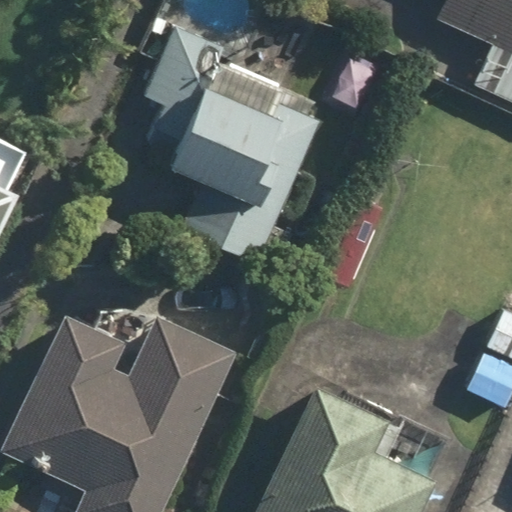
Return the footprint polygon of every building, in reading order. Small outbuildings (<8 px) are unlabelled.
[(511,0),(437,0),(431,13),(511,48),(511,0)] [(170,22),(141,93),(157,99),(141,137),(167,148),(162,161),(199,176),(177,227),(254,259),(314,117),(268,97),(274,83),(212,57),(219,42),(170,22)] [(0,202),(8,184),(0,180),(0,202)] [(511,311),(499,306),(482,345),(511,357),(511,311)] [(57,307),(0,434),(0,449),(79,484),(68,509),(73,511),(152,511),(228,342),(149,308),(122,369),(106,361),(118,334),(57,307)] [(511,363),(479,349),(462,387),(500,404),(511,377),(511,363)] [(308,380),(247,511),(409,511),(428,473),(366,445),(381,413),(308,380)]
